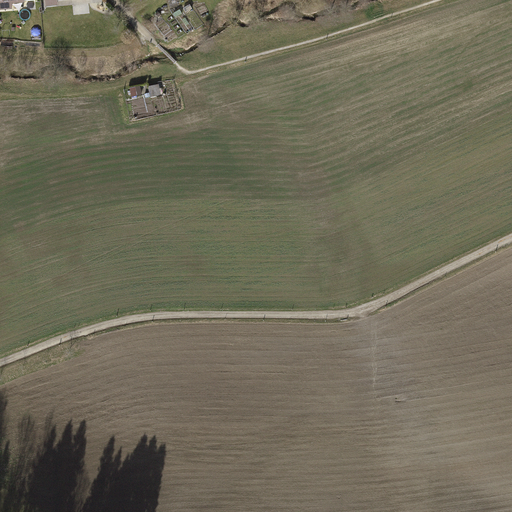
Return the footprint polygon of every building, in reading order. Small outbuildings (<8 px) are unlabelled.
[(0,0),(0,7),(0,11),(12,10),(12,4),(25,3),(25,1),(24,0),(0,0)] [(158,89),(149,91),(151,101),(160,99),(158,89)] [(117,94),(109,96),(111,103),(119,101),(117,94)] [(107,95),(94,97),(95,104),(108,102),(107,95)] [(81,100),(83,108),(90,107),(88,98),(81,100)]
